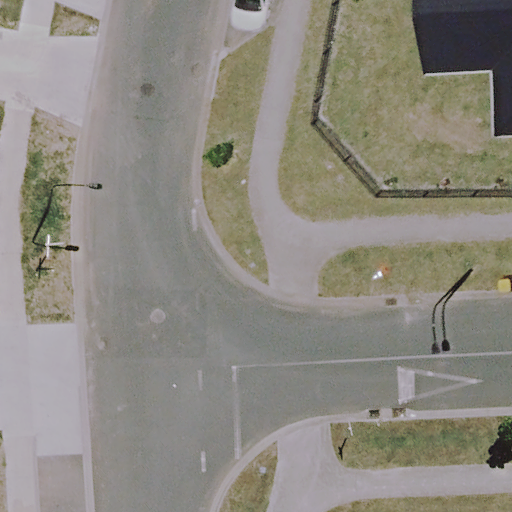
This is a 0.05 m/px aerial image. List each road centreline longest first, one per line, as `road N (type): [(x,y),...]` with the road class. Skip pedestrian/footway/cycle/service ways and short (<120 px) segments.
road 1 (residential): [(154,0),(128,115),(137,374)]
road 2 (residential): [(511,355),(137,374)]
road 3 (residential): [(137,374),(145,511)]
